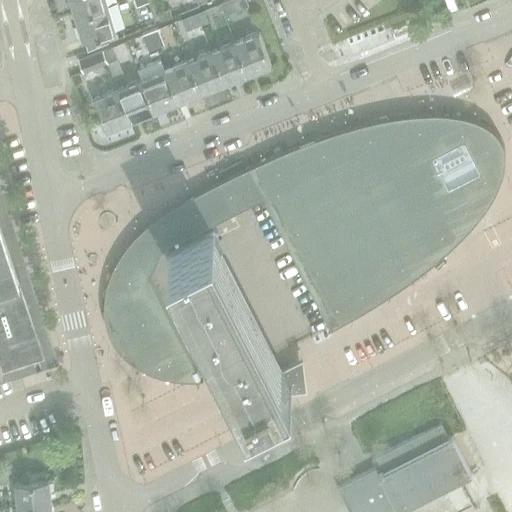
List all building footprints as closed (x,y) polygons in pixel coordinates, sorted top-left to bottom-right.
[(71,0),(76,13),(108,4),(107,0),(71,0)] [(247,0),(224,0),(220,2),(225,14),(249,4),(247,0)] [(108,41),(105,31),(116,28),(108,4),(76,13),(83,38),(84,38),(87,47),(108,41)] [(157,9),(160,19),(171,16),(169,6),(157,9)] [(205,7),(196,11),(201,22),(210,18),(205,7)] [(201,22),(196,11),(187,15),(191,26),(201,22)] [(159,26),(150,29),(156,44),(165,41),(159,26)] [(156,44),(150,29),(141,33),(146,48),(156,44)] [(235,40),(247,71),(272,62),(259,30),(235,40)] [(224,81),(247,71),(235,40),(211,49),(224,81)] [(107,60),(117,56),(112,44),(103,48),(107,60)] [(83,70),(107,60),(103,48),(79,58),(83,70)] [(200,90),(224,81),(211,49),(188,58),(200,90)] [(161,58),(138,68),(141,77),(154,108),(177,99),(165,68),(161,58)] [(177,99),(200,90),(188,58),(165,68),(177,99)] [(130,118),(154,108),(141,77),(118,86),(130,118)] [(107,127),(130,118),(118,86),(94,96),(107,127)] [(491,197),(498,184),(503,170),(505,156),(505,155),(505,146),(501,137),(496,129),(488,122),(473,116),(458,111),(441,109),(425,110),(400,112),(377,116),(376,117),(373,117),(351,123),(313,137),(275,152),(237,169),(201,188),(177,201),(171,205),(163,210),(132,237),(123,249),(116,261),(110,274),(106,288),(104,301),(105,314),(108,326),(114,339),(122,351),(133,361),(146,367),(146,368),(160,373),(174,377),(189,378),(203,377),(203,376),(201,377),(150,276),(162,246),(264,194),(330,325),(329,326),(329,327),(343,319),(377,299),(409,277),(440,253),(468,226),(476,218),(483,209),(491,197)] [(0,220),(0,368),(25,360),(27,364),(46,358),(0,220)] [(283,366),(277,355),(213,229),(169,252),(247,405),(289,384),(291,388),(302,387),(290,363),(283,366)] [(447,436),(440,422),(371,457),(376,466),(337,485),(350,511),(391,511),(431,492),(471,472),(451,434),(447,436)] [(0,481),(8,481),(7,468),(0,469),(0,481)] [(18,505),(52,501),(49,476),(48,476),(47,470),(28,473),(29,478),(15,480),(18,505)] [(18,511),(53,511),(52,501),(18,505),(18,511)]
